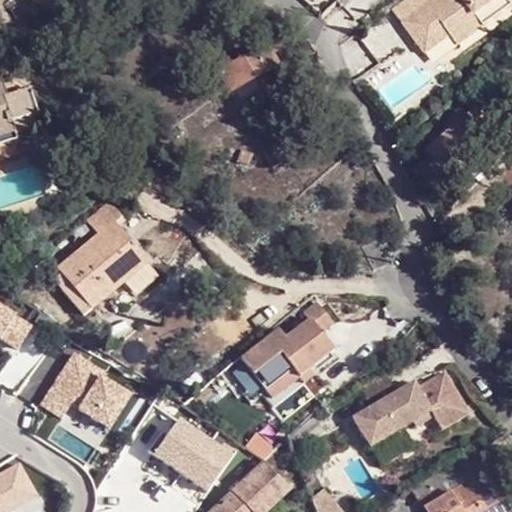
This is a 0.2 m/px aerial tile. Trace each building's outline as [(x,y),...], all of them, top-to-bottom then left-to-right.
[(434,0),(397,28),(412,50),(443,28),(450,37),(476,19),(483,30),(511,9),(511,7),(506,0),(434,0)] [(225,16),(212,24),(220,38),(234,31),(225,16)] [(476,19),(450,37),(457,48),(483,30),(476,19)] [(443,28),(412,50),(419,59),(450,37),(443,28)] [(228,92),(276,66),(266,47),(218,74),(228,92)] [(509,86),(511,83),(511,69),(507,63),(497,71),(509,86)] [(0,140),(12,137),(8,124),(29,117),(22,93),(4,100),(0,87),(0,140)] [(454,154),(482,129),(467,111),(458,119),(454,115),(444,123),(448,128),(425,147),(436,160),(450,149),(454,154)] [(107,203),(85,223),(97,237),(57,271),(100,319),(115,307),(107,297),(148,263),(116,227),(123,221),(107,203)] [(373,271),(391,261),(380,239),(361,248),(373,271)] [(107,297),(115,307),(156,272),(148,263),(107,297)] [(292,391),(303,382),(328,363),(313,344),(324,335),(307,314),(294,324),(298,330),(282,343),(267,338),(241,359),(242,361),(232,369),(260,406),(288,385),(292,391)] [(378,407),(354,422),(372,451),(414,426),(417,430),(436,419),(445,434),(472,417),(447,376),(420,393),(415,385),(378,407)] [(303,382),(292,391),(297,397),(308,389),(303,382)] [(288,385),(260,406),(265,413),(292,391),(288,385)] [(298,452),(325,434),(313,420),(289,441),(298,452)] [(255,435),(244,450),(262,463),(274,450),(255,435)] [(464,491),(491,474),(478,453),(450,469),(464,491)] [(261,464),(210,511),(269,511),(289,494),(261,464)] [(510,511),(511,511),(511,509),(491,474),(464,491),(450,469),(409,494),(420,511),(510,511)] [(338,511),(321,491),(308,500),(311,511),(338,511)] [(404,511),(396,498),(389,502),(394,509),(389,511),(404,511)]
